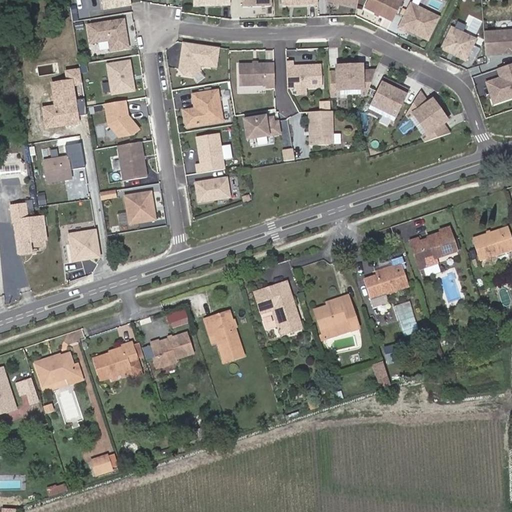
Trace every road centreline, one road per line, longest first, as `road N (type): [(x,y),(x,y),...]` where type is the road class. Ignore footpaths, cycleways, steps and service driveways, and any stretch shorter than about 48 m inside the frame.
road 1 (residential): [(493,161),(463,89),(353,33),(228,35),(157,23),(147,30),(182,266)]
road 2 (tertiary): [(182,266),(493,161)]
road 3 (tertiary): [(0,328),(182,266)]
